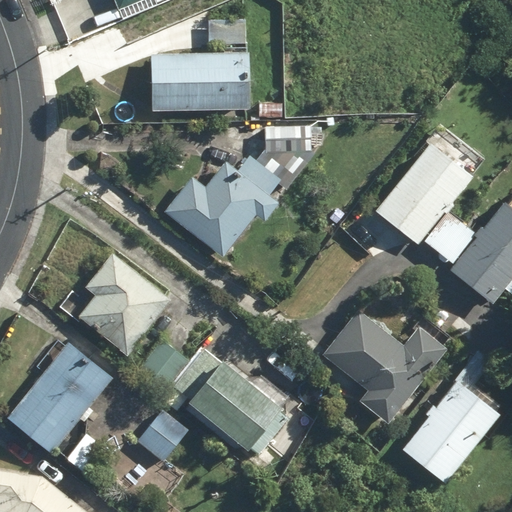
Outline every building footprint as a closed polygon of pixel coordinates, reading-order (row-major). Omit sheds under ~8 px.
[(115,0),(124,23),(158,11),(154,0),(115,0)] [(209,46),(245,46),(245,21),(208,22),(209,46)] [(151,56),(151,112),(249,111),(249,56),(151,56)] [(291,115),(311,116),(312,103),(291,102),(291,115)] [(265,155),(312,154),(312,128),(264,130),(265,155)] [(371,212),(418,247),(472,179),(426,142),(371,212)] [(264,224),(278,206),(225,165),(205,191),(191,180),(164,215),(221,260),(255,217),(264,224)] [(511,284),(511,211),(503,205),(450,271),(493,307),(511,284)] [(77,320),(126,358),(170,304),(111,257),(85,290),(94,298),(77,320)] [(359,404),(388,427),(447,353),(419,330),(405,348),(358,311),(321,357),(367,393),(359,404)] [(136,372),(164,394),(189,363),(161,341),(136,372)] [(7,421),(51,455),(110,381),(66,346),(7,421)] [(187,407),(247,455),(281,413),(204,352),(174,389),(190,402),(187,407)] [(454,382),(469,393),(492,365),(477,352),(454,382)] [(402,453),(444,488),(500,419),(456,385),(402,453)] [(137,444),(163,463),(189,430),(164,410),(137,444)] [(66,462),(82,474),(102,448),(86,436),(66,462)] [(0,511),(83,511),(41,479),(0,472),(0,511)]
